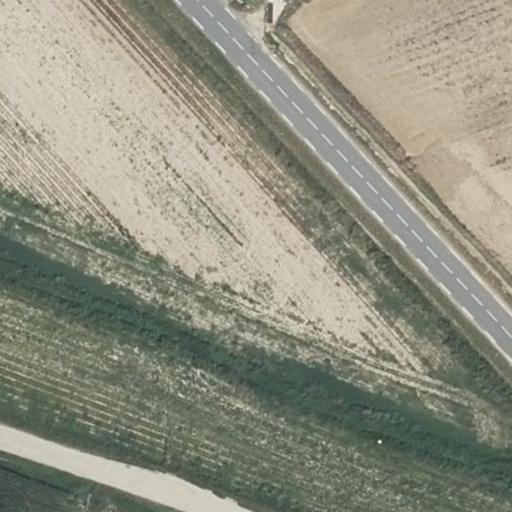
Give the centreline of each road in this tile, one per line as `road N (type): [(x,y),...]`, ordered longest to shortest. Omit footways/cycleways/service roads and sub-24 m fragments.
road 1 (tertiary): [(511,339),(192,0)]
road 2 (unclassified): [(0,439),(203,511)]
